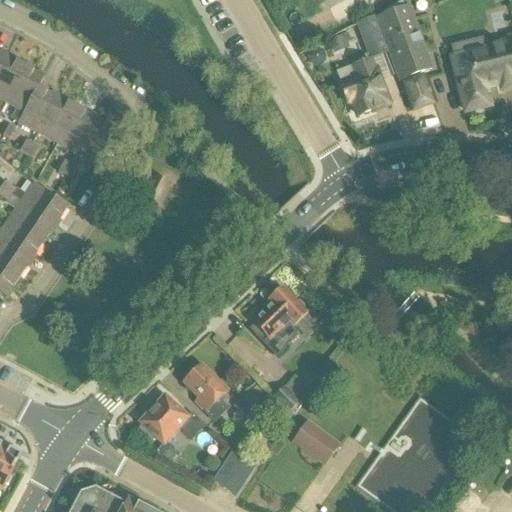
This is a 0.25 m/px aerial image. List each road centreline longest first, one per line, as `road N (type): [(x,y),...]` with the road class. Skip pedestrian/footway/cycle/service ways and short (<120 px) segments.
road 1 (residential): [(0,328),(38,303),(146,113),(53,43),(0,15)]
road 2 (secondary): [(67,439),(345,186)]
road 3 (residential): [(345,186),(241,0)]
road 4 (secondary): [(345,186),(389,165),(511,152)]
road 5 (residential): [(210,511),(67,439)]
